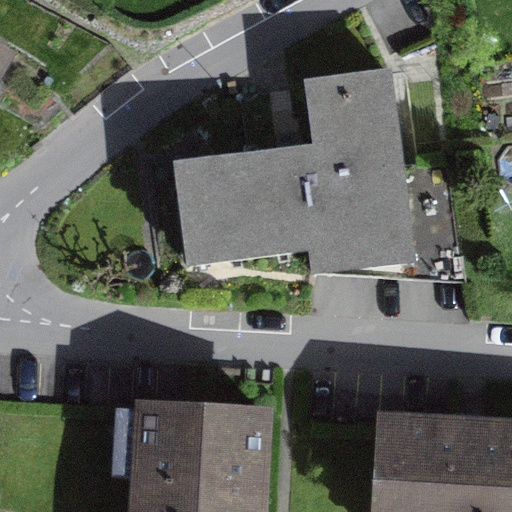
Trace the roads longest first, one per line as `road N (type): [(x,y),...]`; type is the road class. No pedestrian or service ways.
road 1 (residential): [(511,358),(35,327),(0,307)]
road 2 (residential): [(0,224),(175,74),(312,0)]
